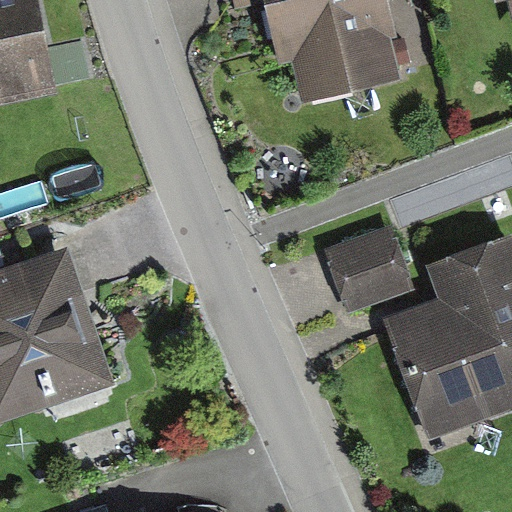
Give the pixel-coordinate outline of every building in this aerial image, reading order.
[(0,0),(0,100),(55,89),(36,0),(0,0)] [(245,0),(246,4),(268,0),(273,0),(287,83),(405,64),(394,0),(245,0)] [(401,228),(335,248),(346,282),(355,311),(420,291),(401,228)] [(428,450),(511,419),(511,245),(428,276),(435,296),(440,308),(384,328),(428,450)] [(76,248),(0,274),(0,417),(121,376),(76,248)]
